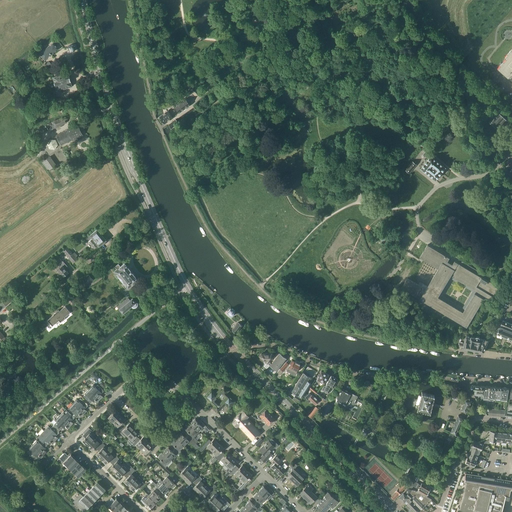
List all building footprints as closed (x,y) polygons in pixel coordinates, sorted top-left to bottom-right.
[(58,48),(53,42),(39,53),(44,60),(58,48)] [(507,59),(498,69),(509,78),(511,75),(511,49),(505,57),(507,59)] [(72,86),(69,78),(67,72),(53,77),(57,91),(72,86)] [(184,91),(187,96),(194,91),(191,86),(184,91)] [(174,106),(179,113),(190,105),(185,98),(174,106)] [(159,117),(164,124),(173,117),(168,110),(159,117)] [(500,131),(509,121),(497,110),(488,120),(500,131)] [(38,129),(35,130),(38,136),(66,123),(63,116),(61,112),(39,122),(41,127),(38,129)] [(178,123),(177,121),(176,119),(169,125),(171,129),(178,123)] [(56,135),(61,145),(76,138),(77,138),(78,140),(83,137),(82,136),(82,135),(77,125),(71,127),(71,128),(56,135)] [(439,175),(440,173),(442,171),(445,167),(425,151),(424,154),(428,157),(420,168),(435,179),(438,175),(439,175)] [(43,162),(48,170),(56,165),(50,156),(43,162)] [(413,161),(405,170),(409,173),(417,164),(413,161)] [(90,235),(98,244),(99,245),(106,239),(97,229),(90,235)] [(98,244),(90,235),(86,238),(94,248),(98,244)] [(418,285),(415,284),(407,279),(402,287),(402,288),(440,311),(467,327),(486,296),(492,299),(499,287),(485,279),(487,276),(462,261),(460,264),(455,261),(453,264),(448,261),(450,258),(428,244),(427,245),(420,257),(439,268),(427,287),(420,282),(418,285)] [(68,256),(72,253),(67,247),(63,250),(68,256)] [(73,253),(68,257),(73,263),(78,259),(73,253)] [(69,273),(68,272),(65,268),(67,266),(63,260),(58,265),(60,267),(57,270),(60,273),(58,275),(61,279),(64,277),(69,273)] [(122,292),(125,296),(137,286),(133,282),(137,279),(124,262),(123,263),(120,260),(118,262),(119,263),(118,263),(114,266),(117,268),(114,270),(127,287),(122,292)] [(91,277),(83,284),(85,286),(93,279),(91,277)] [(0,310),(17,296),(14,292),(13,291),(0,301),(0,310)] [(123,313),(132,306),(133,306),(134,306),(135,306),(136,305),(136,304),(136,303),(132,298),(130,300),(128,297),(117,307),(119,309),(123,313)] [(47,320),(52,326),(59,320),(60,321),(70,312),(65,306),(55,314),(55,313),(47,320)] [(43,318),(36,324),(40,327),(46,322),(43,318)] [(509,321),(504,318),(498,333),(503,335),(503,336),(507,338),(507,337),(511,339),(511,324),(508,323),(509,321)] [(232,330),(235,333),(242,325),(238,322),(232,330)] [(469,348),(470,339),(469,339),(469,336),(468,336),(470,333),(469,332),(467,335),(466,337),(465,339),(464,339),(464,341),(465,342),(464,342),(459,341),(458,346),(468,348),(469,348)] [(471,336),(470,339),(469,348),(479,351),(480,350),(483,342),(484,339),(480,338),(479,337),(477,336),(475,337),(471,336)] [(485,342),(483,342),(480,350),(479,351),(480,351),(484,352),(489,340),(486,339),(485,342)] [(274,355),(272,353),(261,353),(259,355),(260,356),(260,357),(261,359),(262,358),(264,364),(261,368),(264,370),(271,363),(268,361),(274,355)] [(270,366),(276,371),(286,358),(279,353),(270,366)] [(276,374),(278,376),(286,368),(288,369),(288,368),(292,370),(291,372),(295,374),(298,368),(300,369),(302,365),(300,364),(292,360),(289,365),(286,362),(276,374)] [(325,382),(328,374),(321,371),(319,376),(318,375),(316,379),(317,379),(316,381),(319,382),(320,380),(321,381),(321,382),(323,384),(325,382)] [(303,373),(292,391),(298,395),(299,393),(303,396),(311,383),(307,381),(310,377),(303,373)] [(324,385),(322,389),(328,393),(332,387),(333,387),(338,379),(336,378),(333,376),(333,377),(331,375),(326,384),(325,386),(324,385)] [(89,389),(100,399),(102,396),(101,395),(102,393),(104,391),(97,385),(95,387),(93,384),(89,389)] [(212,408),(217,412),(225,404),(229,407),(235,401),(227,393),(229,390),(224,385),(215,393),(211,389),(204,396),(214,406),(212,408)] [(484,398),(485,387),(480,386),(475,386),(474,387),(474,390),(475,390),(474,394),(475,395),(481,396),(481,403),(483,403),(484,400),(484,398)] [(100,399),(89,389),(85,393),(86,394),(84,397),(90,403),(92,401),(94,402),(95,400),(97,402),(100,399)] [(339,406),(340,406),(342,407),(343,405),(344,405),(345,404),(347,406),(349,403),(350,401),(351,398),(355,400),(354,401),(355,402),(356,399),(355,399),(357,397),(354,395),(352,394),(347,392),(347,391),(345,390),(342,389),(341,392),(340,392),(340,393),(339,394),(340,394),(337,399),(335,401),(336,401),(335,403),(337,405),(339,406)] [(432,404),(432,402),(434,395),(421,392),(419,404),(417,404),(416,408),(417,409),(417,410),(430,413),(431,406),(432,404)] [(314,393),(313,395),(312,394),(311,395),(309,393),(305,397),(308,399),(309,398),(315,404),(318,400),(320,398),(314,393)] [(466,398),(465,400),(460,410),(466,413),(471,401),(466,398)] [(73,403),(84,413),(87,411),(85,409),(86,407),(88,405),(81,399),(79,401),(77,399),(73,403)] [(84,413),(73,403),(69,408),(70,409),(68,411),(75,417),(77,415),(78,416),(79,415),(81,416),(84,413)] [(332,406),(327,403),(323,412),(327,414),(332,406)] [(309,415),(311,417),(318,409),(315,407),(309,415)] [(259,415),(268,424),(274,418),(266,409),(259,415)] [(113,422),(120,415),(115,410),(111,414),(109,412),(104,417),(106,419),(108,417),(113,422)] [(75,417),(68,411),(66,413),(64,411),(59,415),(70,426),(73,423),(71,421),(73,420),(73,419),(75,417)] [(238,425),(251,440),(260,431),(247,417),(248,416),(244,411),(240,414),(235,418),(236,419),(233,422),(237,426),(238,425)] [(57,421),(55,423),(54,425),(59,430),(60,428),(61,430),(63,427),(65,428),(66,427),(68,428),(70,426),(59,415),(55,420),(57,421)] [(118,430),(123,426),(121,424),(125,420),(120,415),(113,422),(118,426),(116,428),(118,430)] [(458,415),(450,432),(456,435),(464,417),(458,415)] [(190,424),(197,431),(200,429),(201,430),(204,428),(207,432),(209,429),(201,421),(199,424),(195,420),(190,424)] [(127,435),(134,428),(129,423),(125,428),(123,426),(118,430),(125,437),(127,435)] [(188,435),(196,443),(198,441),(193,436),(197,431),(190,424),(186,429),(190,433),(188,435)] [(44,430),(55,441),(58,438),(56,436),(57,435),(57,434),(59,432),(58,431),(59,430),(54,425),(51,428),(48,426),(44,430)] [(138,433),(134,428),(127,435),(129,437),(127,442),(130,445),(132,444),(137,439),(134,437),(138,433)] [(87,445),(94,438),(89,433),(91,432),(89,429),(84,434),(87,436),(83,440),(87,445)] [(55,441),(44,430),(40,435),(42,437),(40,439),(47,445),(49,443),(50,442),(52,444),(55,441)] [(485,441),(487,444),(489,443),(489,441),(495,441),(496,431),(490,431),(489,440),(488,440),(485,441)] [(177,438),(184,445),(188,440),(194,445),(196,443),(188,435),(186,437),(182,433),(177,438)] [(137,439),(132,444),(134,446),(136,444),(141,449),(147,442),(143,437),(139,441),(137,439)] [(255,443),(258,446),(264,440),(260,437),(255,443)] [(98,448),(103,443),(101,441),(99,443),(94,438),(87,445),(92,450),(96,445),(98,448)] [(174,449),(179,454),(181,451),(179,450),(184,445),(177,438),(172,443),(176,447),(174,449)] [(212,450),(219,443),(214,438),(210,442),(208,440),(199,449),(201,451),(207,445),(212,450)] [(47,445),(40,439),(38,441),(37,440),(33,444),(44,454),(46,452),(44,450),(46,449),(45,447),(47,445)] [(487,444),(485,441),(483,443),(482,444),(474,440),(471,446),(481,450),(483,445),(485,446),(487,444)] [(260,457),(265,462),(272,454),(269,452),(274,447),(268,441),(259,450),(263,454),(260,457)] [(147,442),(141,449),(146,453),(144,455),(146,457),(150,453),(148,450),(152,446),(147,442)] [(101,458),(108,451),(103,447),(105,445),(103,443),(98,448),(101,450),(97,454),(101,458)] [(219,443),(212,450),(217,455),(211,461),(213,463),(217,459),(222,454),(219,452),(223,448),(219,443)] [(44,454),(33,444),(28,449),(29,450),(27,452),(35,460),(37,457),(38,457),(39,456),(41,457),(44,454)] [(481,450),(471,446),(469,451),(478,455),(481,450)] [(163,452),(170,459),(175,454),(177,456),(179,454),(174,449),(172,451),(168,447),(163,452)] [(112,461),(117,456),(115,454),(113,456),(108,451),(101,458),(106,463),(110,459),(112,461)] [(478,455),(469,451),(467,457),(476,461),(478,455)] [(65,452),(59,458),(67,466),(71,461),(73,459),(75,458),(71,454),(69,456),(65,452)] [(170,459),(163,452),(159,457),(163,461),(161,463),(165,468),(167,465),(166,463),(170,459)] [(222,454),(217,459),(219,461),(221,459),(226,464),(233,457),(228,452),(224,456),(222,454)] [(282,459),(277,454),(270,461),(274,465),(271,468),(272,467),(279,474),(278,475),(279,475),(288,466),(285,463),(282,465),(279,462),(282,459)] [(115,472),(122,465),(117,460),(119,459),(117,456),(112,461),(114,463),(110,467),(115,472)] [(237,461),(233,457),(226,464),(225,465),(228,468),(226,470),(226,471),(227,472),(224,474),(227,476),(235,468),(233,465),(237,461)] [(476,461),(467,457),(465,463),(474,466),(476,461)] [(71,469),(75,465),(79,461),(77,460),(76,461),(73,459),(71,461),(67,466),(71,469)] [(75,473),(82,466),(82,465),(81,464),(79,461),(75,465),(71,469),(75,473)] [(179,474),(184,478),(191,471),(193,470),(186,463),(181,467),(183,470),(179,474)] [(122,465),(115,472),(120,477),(124,472),(126,474),(131,470),(128,468),(127,470),(122,465)] [(235,468),(231,472),(233,474),(235,472),(240,477),(246,470),(241,465),(237,470),(235,468)] [(82,466),(75,473),(78,477),(86,469),(84,467),(84,468),(82,466)] [(289,473),(292,475),(289,479),(289,478),(297,485),(296,486),(305,477),(304,477),(294,468),(294,467),(289,473)] [(129,485),(136,478),(131,474),(133,472),(131,470),(126,474),(128,477),(124,481),(129,485)] [(195,481),(200,476),(193,470),(191,471),(184,478),(189,483),(193,479),(195,481)] [(246,470),(240,477),(244,482),(238,488),(241,490),(249,481),(247,479),(251,475),(246,470)] [(162,481),(169,488),(174,483),(170,479),(172,477),(167,472),(165,475),(167,476),(162,481)] [(458,506),(456,511),(505,511),(501,511),(504,498),(508,499),(509,496),(510,489),(511,489),(511,485),(511,480),(466,473),(465,473),(464,482),(465,482),(464,487),(464,488),(465,488),(465,490),(464,490),(463,493),(463,496),(461,502),(459,507),(458,506)] [(136,478),(129,485),(134,490),(138,486),(140,488),(145,483),(143,482),(143,481),(138,476),(136,478)] [(198,492),(205,485),(200,480),(202,479),(200,476),(195,481),(197,483),(193,487),(198,492)] [(154,486),(158,491),(160,489),(164,493),(169,488),(162,481),(161,479),(156,484),(154,486)] [(411,479),(410,481),(428,491),(430,487),(422,483),(420,485),(418,484),(418,483),(411,479)] [(98,481),(94,485),(98,489),(102,493),(106,489),(98,481)] [(428,491),(410,481),(409,483),(409,482),(407,486),(409,487),(411,488),(412,487),(413,486),(416,488),(416,487),(419,488),(417,491),(426,496),(428,491)] [(205,485),(198,492),(203,497),(207,492),(209,494),(214,490),(217,486),(214,484),(210,490),(205,485)] [(305,498),(310,503),(317,497),(311,491),(313,489),(308,484),(300,493),(302,496),(303,496),(302,495),(303,495),(306,497),(305,498)] [(90,489),(94,493),(96,494),(98,496),(100,494),(102,493),(98,489),(94,485),(90,489)] [(401,485),(391,497),(394,500),(404,488),(401,485)] [(149,495),(156,502),(160,497),(156,493),(158,491),(154,486),(152,489),(153,490),(149,495)] [(259,491),(266,498),(268,500),(272,495),(274,493),(270,488),(267,491),(263,487),(259,491)] [(399,496),(407,504),(411,500),(414,498),(416,500),(417,498),(425,505),(431,499),(426,496),(417,491),(407,488),(399,496)] [(94,493),(90,489),(87,492),(91,496),(92,498),(94,500),(96,499),(98,496),(96,494),(94,493)] [(214,490),(209,494),(211,497),(207,501),(212,505),(219,498),(214,494),(216,492),(214,490)] [(252,498),(261,507),(263,505),(261,503),(266,498),(259,491),(254,496),(252,498)] [(332,508),(338,502),(327,491),(324,495),(325,496),(322,500),(320,498),(316,502),(318,504),(317,505),(319,507),(318,508),(322,511),(328,511),(326,510),(330,506),(332,508)] [(83,496),(87,500),(91,504),(92,502),(94,500),(92,498),(91,496),(87,492),(83,496)] [(156,502),(149,495),(147,493),(140,500),(145,505),(147,503),(151,507),(156,502)] [(83,496),(81,494),(74,501),(83,510),(84,509),(86,511),(88,508),(87,508),(91,504),(87,500),(83,496)] [(219,498),(212,505),(217,510),(220,507),(223,510),(229,504),(221,496),(219,498)] [(108,507),(109,506),(113,510),(117,505),(119,503),(120,502),(119,500),(118,500),(117,500),(116,499),(117,498),(116,498),(115,500),(112,497),(105,504),(108,507)] [(261,507),(252,498),(245,505),(252,511),(255,510),(261,511),(263,509),(261,507)] [(420,510),(425,505),(417,498),(416,500),(414,498),(411,500),(420,510)] [(417,511),(420,510),(411,500),(407,504),(413,511),(417,511)] [(115,511),(117,511),(124,505),(122,504),(121,504),(119,503),(117,505),(113,510),(115,511)] [(291,511),(286,507),(287,506),(285,503),(275,511),(291,511)]
